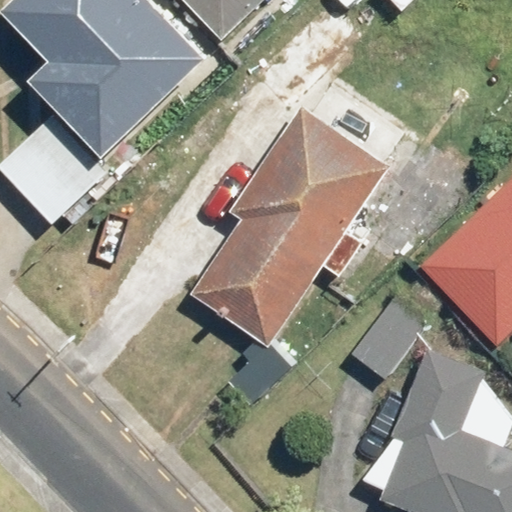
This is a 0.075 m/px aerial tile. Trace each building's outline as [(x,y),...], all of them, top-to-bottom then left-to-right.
[(225,46),(183,0),(21,0),(69,53),(49,72),(115,145),(225,46)] [(208,0),(236,28),(265,0),(208,0)] [(358,0),(328,0),(251,72),(290,114),(383,27),(358,0)] [(111,163),(61,109),(10,156),(60,210),(111,163)] [(200,283),(284,336),(394,163),(311,110),(200,283)] [(511,180),(432,262),(511,340),(511,339),(511,180)] [(366,355),(394,373),(437,309),(410,291),(366,355)] [(450,347),(391,495),(434,511),(511,511),(511,435),(476,421),(498,366),(450,347)]
